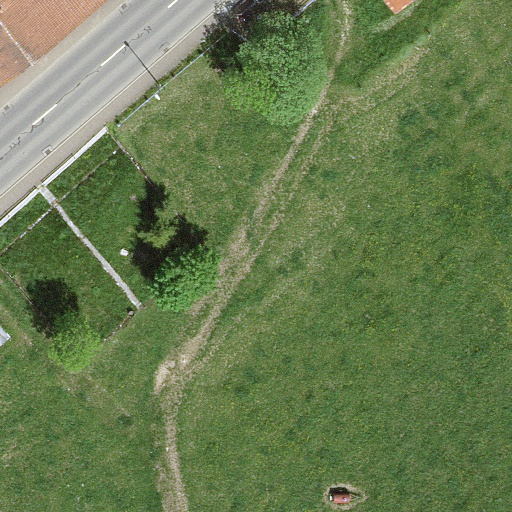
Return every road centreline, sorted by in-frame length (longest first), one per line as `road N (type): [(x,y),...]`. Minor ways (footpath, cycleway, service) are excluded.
road 1 (track): [(0,293),(156,460),(175,511)]
road 2 (tertiary): [(0,156),(180,0)]
